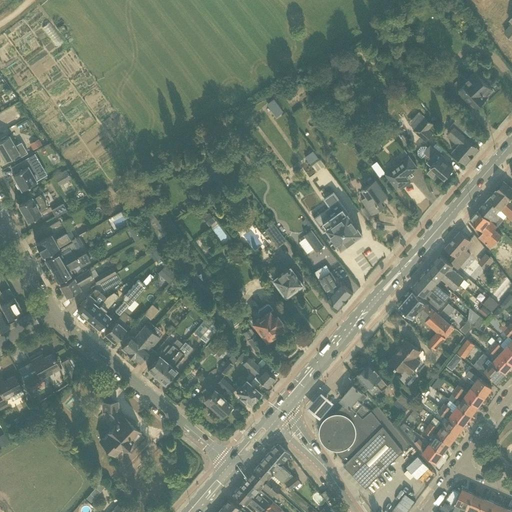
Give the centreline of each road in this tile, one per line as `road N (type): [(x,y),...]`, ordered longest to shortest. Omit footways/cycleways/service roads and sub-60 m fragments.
road 1 (secondary): [(281,407),(511,143)]
road 2 (residential): [(232,465),(55,313)]
